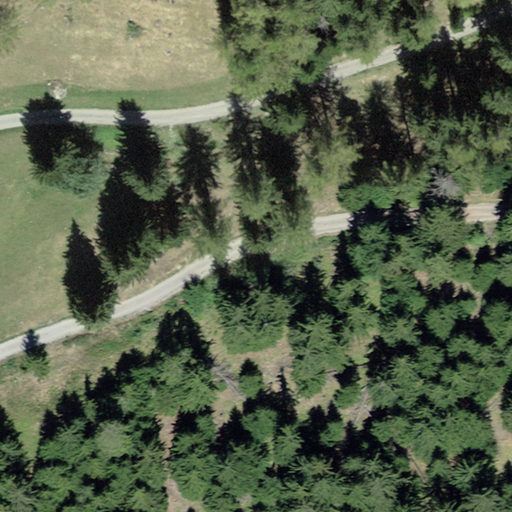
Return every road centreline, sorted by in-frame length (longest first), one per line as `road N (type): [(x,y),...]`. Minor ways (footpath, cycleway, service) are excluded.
road 1 (track): [(511,210),(259,236),(110,314),(0,352)]
road 2 (track): [(0,123),(159,119),(222,108),(465,28),(511,4)]
